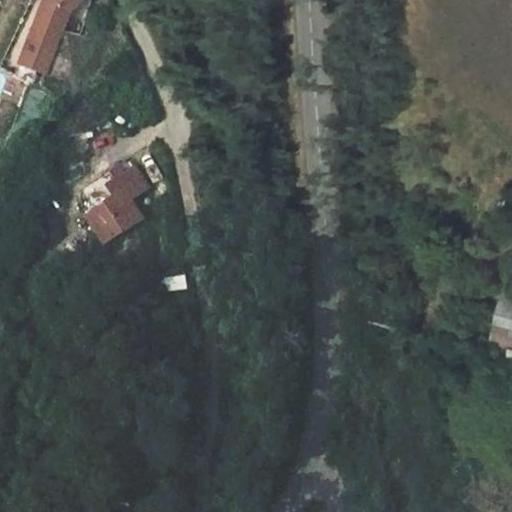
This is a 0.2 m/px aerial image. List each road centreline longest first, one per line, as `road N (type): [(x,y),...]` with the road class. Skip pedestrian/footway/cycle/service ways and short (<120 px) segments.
road 1 (track): [(200,511),(213,337),(197,224),(128,0)]
road 2 (unclassified): [(290,511),(316,440),(327,328),(305,0)]
